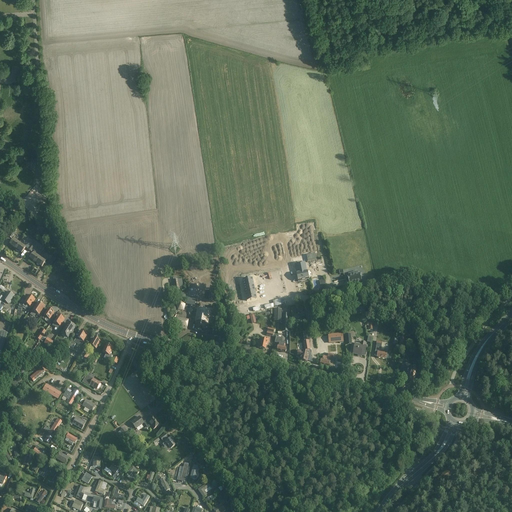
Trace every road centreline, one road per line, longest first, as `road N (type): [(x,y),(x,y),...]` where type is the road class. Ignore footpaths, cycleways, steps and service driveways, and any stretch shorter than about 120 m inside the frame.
road 1 (secondary): [(315,374),(103,323),(0,256)]
road 2 (track): [(246,511),(128,347)]
road 3 (residential): [(259,248),(270,292),(304,300),(315,374)]
road 4 (secondary): [(446,406),(315,374)]
